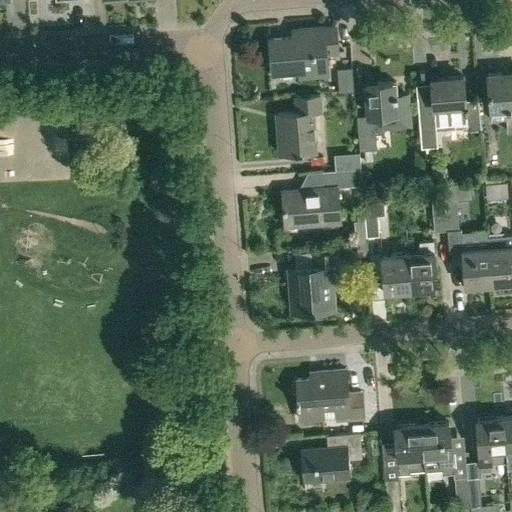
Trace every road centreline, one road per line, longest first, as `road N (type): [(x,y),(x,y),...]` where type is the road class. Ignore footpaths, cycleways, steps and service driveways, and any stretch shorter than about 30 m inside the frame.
road 1 (residential): [(238,344),(214,38)]
road 2 (residential): [(238,344),(511,323)]
road 3 (residential): [(0,51),(214,38)]
road 4 (residential): [(251,511),(238,344)]
